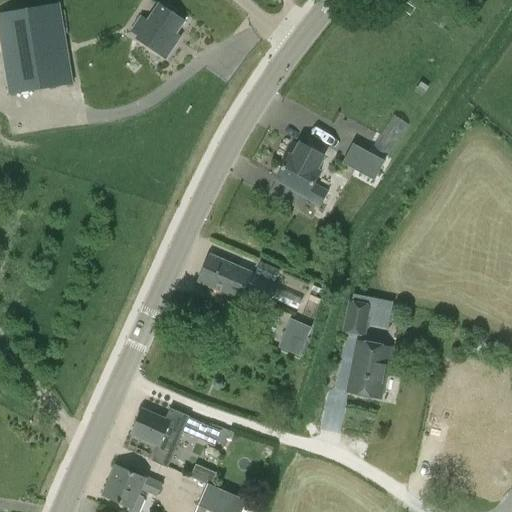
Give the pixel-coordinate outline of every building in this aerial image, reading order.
[(0,40),(9,95),(74,84),(61,3),(0,13),(0,40)] [(175,34),(184,20),(160,4),(149,21),(141,16),(131,31),(139,36),(137,39),(167,59),(181,38),(175,34)] [(420,82),(414,92),(422,97),(428,87),(420,82)] [(393,115),(372,147),(388,157),(409,125),(393,115)] [(277,178),(294,188),(292,190),(321,206),(329,192),(315,184),(321,172),(317,170),(325,156),(301,143),(294,157),(289,155),(277,178)] [(352,145),(343,163),(374,180),(384,161),(352,145)] [(241,299),(244,291),(271,302),(273,298),(298,309),(302,299),(277,288),(278,284),(210,255),(199,281),(241,299)] [(256,273),(275,282),(281,269),(261,261),(256,273)] [(349,300),(343,330),(366,335),(372,305),(349,300)] [(291,318),(279,346),(300,355),(312,327),(291,318)] [(380,398),(390,348),(359,341),(349,391),(380,398)] [(482,430),(492,366),(454,360),(444,424),(482,430)] [(132,433),(154,443),(158,445),(151,461),(167,468),(185,429),(200,435),(199,438),(213,444),(219,432),(189,419),(190,417),(170,408),(165,420),(142,410),(132,433)] [(413,468),(416,449),(385,444),(382,463),(413,468)] [(438,483),(506,499),(511,470),(511,466),(445,452),(438,483)] [(192,475),(207,481),(212,468),(197,462),(192,475)] [(144,497),(138,494),(140,489),(158,496),(162,486),(145,478),(119,467),(113,479),(111,478),(103,496),(130,507),(128,510),(132,511),(139,511),(145,500),(144,497)] [(242,511),(247,501),(208,484),(195,511),(242,511)]
